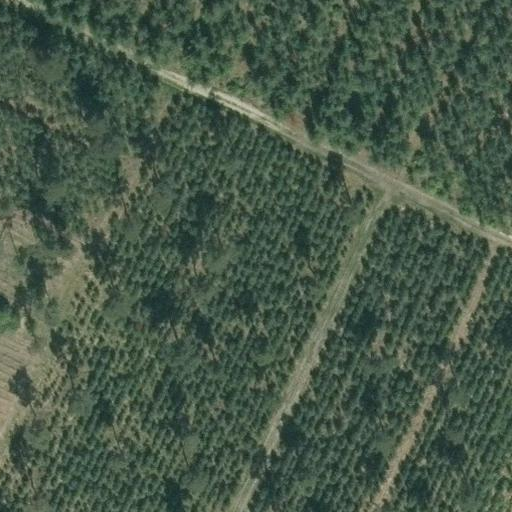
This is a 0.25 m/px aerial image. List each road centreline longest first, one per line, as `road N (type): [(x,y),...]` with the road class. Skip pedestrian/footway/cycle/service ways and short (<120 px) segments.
road 1 (track): [(476,0),(229,511)]
road 2 (track): [(7,0),(511,238)]
